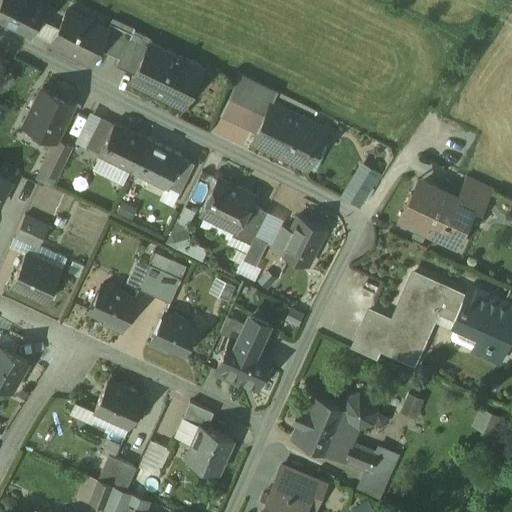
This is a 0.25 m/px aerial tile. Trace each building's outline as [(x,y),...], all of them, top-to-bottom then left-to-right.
[(0,0),(0,16),(32,32),(34,29),(41,14),(47,1),(44,0),(0,0)] [(107,25),(68,5),(59,23),(52,37),(52,38),(92,58),(98,44),(108,25),(107,25)] [(59,23),(41,14),(34,28),(34,29),(52,38),(52,37),(59,23)] [(132,29),(110,19),(107,25),(108,25),(98,44),(120,54),(130,34),(132,29)] [(148,43),(130,34),(120,54),(117,61),(134,70),(148,43)] [(202,63),(150,38),(148,43),(134,70),(131,77),(183,102),(191,86),(184,82),(194,62),(201,65),(202,63)] [(74,98),(43,82),(24,120),(27,122),(28,122),(56,136),(74,98)] [(274,95),(255,86),(242,113),(260,121),(271,98),(273,98),(274,95)] [(273,98),(271,98),(260,121),(253,137),(304,161),(322,122),(273,98)] [(100,113),(87,141),(100,148),(113,120),(100,113)] [(100,148),(99,150),(132,166),(148,134),(114,118),(113,120),(100,148)] [(72,141),(57,134),(42,165),(56,172),(72,141)] [(148,134),(132,166),(166,183),(167,181),(181,153),(182,151),(148,134)] [(382,163),(363,152),(346,183),(363,193),(382,163)] [(181,153),(167,181),(179,187),(193,160),(181,153)] [(261,182),(223,165),(204,207),(239,223),(235,232),(250,239),(258,224),(269,198),(256,192),(261,182)] [(0,198),(11,176),(0,170),(0,198)] [(458,191),(419,173),(398,219),(461,249),(492,182),(468,171),(458,191)] [(53,215),(30,203),(19,228),(42,237),(53,215)] [(277,233),(258,224),(250,239),(244,251),(260,259),(272,239),(313,258),(335,220),(301,203),(294,217),(286,214),(277,233)] [(188,245),(197,224),(177,216),(168,237),(188,245)] [(61,265),(25,248),(11,279),(47,296),(61,265)] [(185,268),(140,248),(130,272),(175,290),(185,268)] [(511,333),(511,289),(472,273),(467,282),(414,259),(393,306),(372,296),(353,338),(382,350),(386,342),(419,356),(438,317),(507,345),(511,333)] [(134,292),(104,279),(105,278),(104,277),(90,308),(91,308),(92,307),(106,314),(104,318),(105,318),(105,317),(120,324),(120,325),(135,291),(134,292)] [(216,287),(233,289),(235,280),(217,277),(216,287)] [(196,320),(166,306),(165,305),(150,339),(151,339),(151,338),(166,345),(166,346),(168,342),(183,348),(182,349),(183,350),(197,320),(196,319),(196,320)] [(275,314),(249,306),(234,340),(223,336),(212,364),(263,384),(274,353),(263,348),(275,314)] [(29,357),(0,339),(0,380),(10,387),(29,357)] [(143,392),(107,376),(94,405),(130,421),(143,392)] [(428,390),(414,383),(405,402),(420,410),(428,390)] [(295,432),(340,451),(346,440),(354,419),(359,421),(371,416),(377,404),(371,392),(360,387),(348,392),(343,403),(314,392),(295,432)] [(214,407),(190,396),(183,412),(200,420),(201,419),(207,422),(214,407)] [(504,405),(484,397),(476,419),(496,429),(504,405)] [(207,422),(201,419),(200,420),(186,453),(218,467),(233,433),(207,422)] [(172,437),(154,430),(143,456),(149,458),(138,484),(152,489),(172,437)] [(375,447),(354,437),(346,454),(366,463),(357,483),(377,492),(396,449),(378,441),(375,447)] [(129,481),(143,456),(114,445),(105,470),(116,476),(129,481)] [(327,479),(282,460),(259,511),(304,511),(310,500),(316,503),(327,479)] [(129,481),(116,476),(109,499),(134,508),(132,511),(179,511),(154,501),(158,491),(152,489),(138,484),(129,481)]
